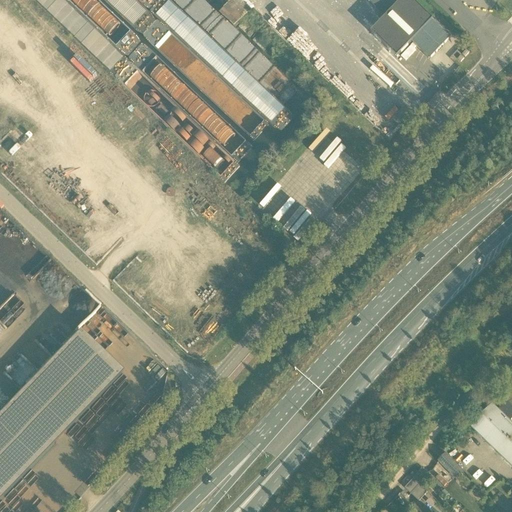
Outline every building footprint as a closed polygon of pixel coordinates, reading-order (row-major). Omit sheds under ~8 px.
[(351,64),(354,61),(291,0),(281,0),(265,17),(340,91),(359,72),(351,64)] [(367,0),(386,18),(371,33),(397,59),(412,43),(429,60),(438,51),(439,53),(444,48),(442,47),(451,38),(411,0),(367,0)] [(345,97),(358,108),(363,102),(366,105),(369,101),(354,87),(345,97)] [(0,500),(122,374),(79,333),(0,414),(0,500)] [(511,423),(492,404),(470,427),(511,467),(511,423)] [(455,479),(463,472),(445,454),(437,461),(455,479)] [(444,488),(452,479),(437,463),(428,472),(444,488)] [(418,483),(427,473),(421,468),(412,478),(418,483)] [(412,478),(403,488),(417,501),(426,491),(418,483),(412,478)]
